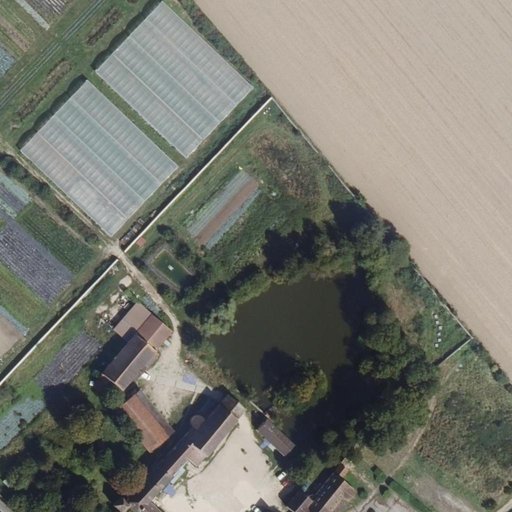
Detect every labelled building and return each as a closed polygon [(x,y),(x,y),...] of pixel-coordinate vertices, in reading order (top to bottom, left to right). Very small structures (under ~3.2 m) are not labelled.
[(254,87),(161,0),(160,0),(17,150),(110,238),(254,87)] [(177,297),(197,276),(163,244),(143,265),(177,297)] [(144,339),(159,321),(144,308),(121,335),(135,347),(121,363),(115,357),(108,365),(114,370),(107,378),(114,384),(108,392),(116,399),(123,392),(129,398),(136,394),(144,387),(140,384),(143,381),(146,384),(168,361),(164,357),(144,339)] [(179,339),(159,321),(144,339),(164,357),(179,339)] [(177,437),(143,398),(120,416),(154,457),(177,437)] [(254,418),(237,403),(229,413),(245,427),(254,418)] [(158,511),(156,509),(195,465),(205,473),(245,427),(229,413),(220,404),(190,437),(193,440),(180,455),(164,472),(127,511),(124,511),(121,509),(118,511),(158,511)] [(292,437),(277,425),(267,438),(294,462),(302,454),(288,442),(292,437)] [(357,472),(350,467),(321,505),(311,497),(299,511),(346,511),(354,502),(359,506),(367,494),(350,482),(357,472)]
